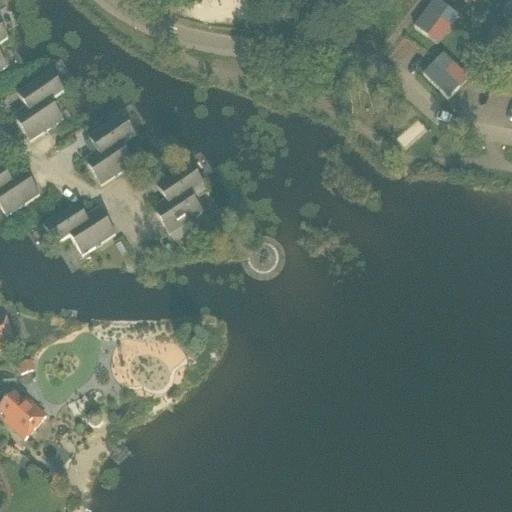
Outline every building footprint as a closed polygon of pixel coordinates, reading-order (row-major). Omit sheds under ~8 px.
[(511,0),(506,0),(499,14),(511,21),(511,0)] [(438,47),(456,14),(430,1),(413,33),(438,47)] [(0,47),(8,42),(0,29),(0,47)] [(445,100),(466,78),(441,55),(420,77),(445,100)] [(24,122),(51,104),(64,95),(51,75),(18,97),(26,110),(19,115),(24,122)] [(63,123),(51,104),(24,122),(19,115),(13,119),(30,145),(63,123)] [(97,155),(91,159),(95,166),(122,148),(135,139),(122,119),(89,141),(97,155)] [(134,167),(122,148),(95,166),(91,159),(84,163),(101,189),(134,167)] [(0,196),(21,183),(16,177),(10,181),(1,168),(0,168),(0,196)] [(164,214),(190,197),(203,188),(190,168),(157,190),(165,203),(159,208),(164,214)] [(0,196),(0,210),(6,220),(40,198),(23,172),(16,177),(21,183),(0,196)] [(169,238),(203,216),(190,197),(164,214),(159,208),(152,212),(169,238)] [(43,229),(56,249),(70,240),(97,223),(92,216),(85,220),(77,207),(43,229)] [(70,240),(82,260),(116,238),(99,212),(92,216),(97,223),(70,240)] [(120,245),(115,248),(121,258),(127,255),(120,245)] [(162,265),(167,261),(168,261),(168,260),(163,253),(157,257),(160,262),(161,262),(162,265)] [(0,352),(15,347),(5,318),(0,319),(0,352)] [(20,378),(35,373),(32,362),(17,367),(20,378)] [(46,420),(26,402),(23,405),(14,396),(0,411),(0,414),(15,428),(12,431),(25,443),(46,420)]
